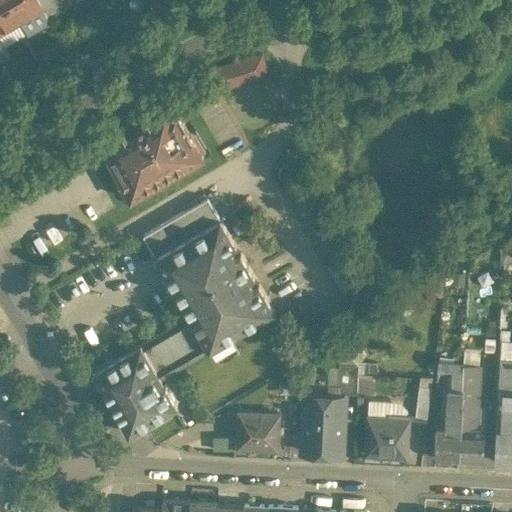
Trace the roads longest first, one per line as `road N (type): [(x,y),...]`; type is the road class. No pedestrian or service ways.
road 1 (residential): [(15,300),(278,142),(293,114),(279,25)]
road 2 (residential): [(405,481),(83,470)]
road 3 (residential): [(279,25),(175,54),(0,156)]
road 4 (residential): [(83,470),(67,388),(15,300)]
road 5 (residential): [(420,0),(279,25)]
